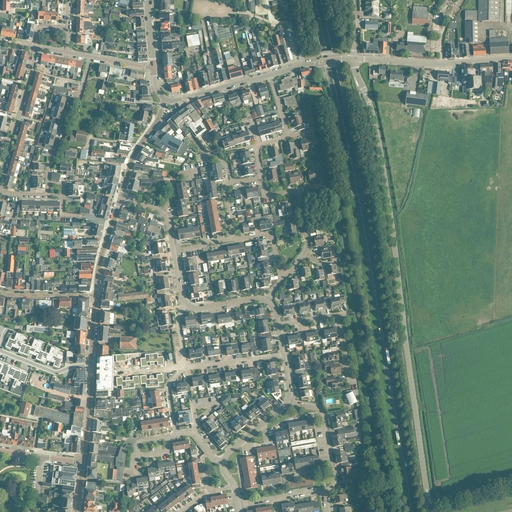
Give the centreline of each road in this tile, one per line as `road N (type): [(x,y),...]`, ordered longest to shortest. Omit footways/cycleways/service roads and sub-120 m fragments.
road 1 (primary): [(412,511),(315,0)]
road 2 (unclassified): [(428,506),(381,156),(353,58)]
road 3 (tertiary): [(353,58),(511,59)]
road 4 (residential): [(47,182),(49,157),(58,151),(90,57)]
road 5 (residential): [(8,328),(0,351),(56,373),(90,366)]
road 6 (residential): [(325,490),(335,482),(320,411),(288,403)]
